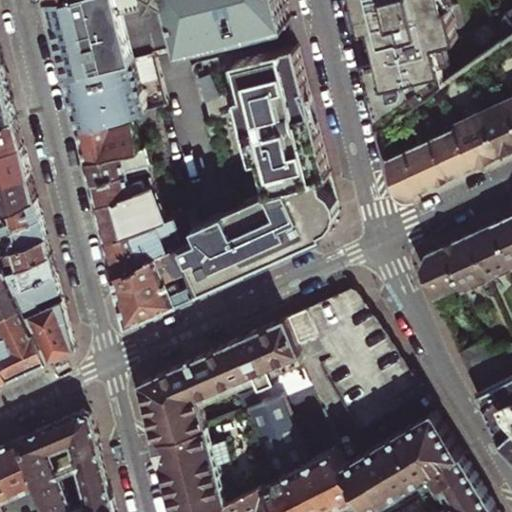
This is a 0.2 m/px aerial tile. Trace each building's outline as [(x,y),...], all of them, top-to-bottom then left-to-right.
[(123,0),(58,0),(51,2),(60,40),(69,74),(138,56),(123,0)] [(177,0),(190,45),(239,32),(295,16),(291,2),(290,0),(177,0)] [(365,55),(382,123),(394,120),(452,77),(442,38),(457,35),(448,0),(350,0),(357,29),(366,26),(373,53),(365,55)] [(300,37),(254,49),(199,62),(200,63),(214,118),(211,119),(218,148),(221,147),(224,160),(246,155),(252,177),(265,177),(271,191),(334,175),(325,140),(317,106),(300,38),(300,37)] [(0,101),(15,97),(10,79),(2,48),(0,48),(0,101)] [(135,112),(151,107),(138,56),(69,74),(75,98),(81,125),(135,112)] [(15,97),(0,101),(0,122),(20,117),(15,97)] [(511,108),(508,98),(482,110),(502,153),(511,148),(511,108)] [(502,153),(482,110),(458,122),(459,125),(477,165),(488,160),(502,153)] [(95,182),(131,173),(155,167),(150,146),(144,147),(140,131),(135,112),(81,125),(83,133),(86,146),(95,182)] [(0,149),(27,143),(25,138),(24,132),(20,117),(0,122),(0,149)] [(214,146),(218,148),(211,119),(207,119),(214,146)] [(477,165),(459,125),(434,137),(452,176),(466,170),(477,165)] [(452,176),(434,137),(408,148),(426,188),(442,181),(452,176)] [(27,143),(0,149),(0,185),(33,171),(30,156),(27,143)] [(417,192),(426,188),(408,148),(390,157),(398,188),(411,195),(417,192)] [(334,175),(271,191),(265,177),(252,177),(246,155),(224,160),(233,195),(227,210),(200,222),(205,232),(187,241),(181,243),(192,266),(199,280),(201,285),(203,290),(250,268),(328,232),(346,225),(334,175)] [(0,216),(40,196),(36,182),(33,171),(0,185),(0,216)] [(131,173),(95,182),(98,193),(101,203),(135,194),(131,173)] [(155,188),(135,194),(101,203),(106,224),(110,240),(172,215),(160,187),(155,188)] [(0,237),(45,216),(42,206),(40,196),(0,216),(0,237)] [(208,200),(193,207),(196,213),(211,207),(208,200)] [(118,272),(174,247),(166,230),(179,224),(187,241),(205,232),(200,222),(198,216),(186,222),(184,216),(188,214),(186,210),(172,215),(110,240),(116,264),(118,272)] [(495,219),(511,256),(511,211),(507,214),(495,219)] [(45,216),(0,237),(0,243),(1,247),(6,256),(49,234),(48,231),(46,222),(45,216)] [(470,230),(491,275),(511,265),(511,256),(495,219),(481,226),(470,230)] [(465,287),(491,275),(470,230),(458,236),(445,242),(463,281),(465,287)] [(9,265),(14,275),(53,251),(51,241),(49,234),(6,256),(9,265)] [(424,263),(437,293),(463,281),(445,242),(435,247),(430,249),(424,263)] [(181,243),(174,247),(118,272),(122,291),(127,308),(131,323),(203,290),(201,285),(199,280),(194,282),(187,276),(178,278),(176,273),(192,266),(181,243)] [(0,269),(9,265),(6,256),(1,247),(0,247),(0,269)] [(15,278),(21,291),(58,271),(55,258),(53,251),(14,275),(15,278)] [(9,265),(0,269),(0,284),(15,278),(14,275),(9,265)] [(22,296),(28,308),(63,289),(60,277),(58,271),(21,291),(22,296)] [(0,305),(22,296),(21,291),(15,278),(0,284),(0,305)] [(308,357),(319,383),(332,378),(363,429),(429,392),(408,359),(374,306),(362,287),(358,282),(343,289),(305,307),(289,314),(308,357)] [(76,346),(63,289),(28,308),(31,314),(50,358),(65,351),(76,346)] [(31,314),(28,308),(22,296),(0,305),(0,315),(4,325),(31,314)] [(40,363),(50,358),(31,314),(4,325),(8,334),(12,341),(25,370),(40,363)] [(241,336),(145,379),(160,439),(186,432),(186,429),(208,420),(204,401),(260,378),(265,390),(279,384),(273,372),(308,357),(289,314),(241,336)] [(0,346),(0,381),(14,376),(15,375),(19,373),(25,370),(12,341),(8,334),(3,336),(0,337),(0,345),(0,346)] [(488,337),(461,349),(467,362),(494,350),(488,337)] [(474,377),(511,359),(511,341),(494,350),(467,362),(474,376),(474,377)] [(511,359),(474,377),(480,390),(482,393),(511,376),(511,359)] [(511,376),(482,393),(506,437),(511,444),(511,376)] [(253,407),(264,438),(278,476),(341,444),(343,442),(319,383),(253,407)] [(113,494),(100,441),(92,412),(83,407),(31,431),(21,436),(54,511),(105,511),(117,509),(113,494)] [(370,495),(374,503),(426,475),(434,492),(457,479),(466,495),(443,509),(445,511),(502,511),(489,490),(484,482),(459,440),(440,410),(350,460),(370,495)] [(186,432),(160,439),(165,459),(175,497),(178,511),(188,511),(222,504),(224,504),(227,502),(213,441),(208,420),(186,429),(186,432)] [(0,511),(54,511),(21,436),(14,439),(0,445),(0,511)] [(339,511),(370,495),(350,460),(341,444),(278,476),(267,482),(283,511),(339,511)] [(445,511),(443,509),(434,492),(426,475),(374,503),(379,511),(396,511),(427,496),(435,511),(445,511)] [(283,511),(267,482),(227,502),(224,504),(222,504),(223,511),(283,511)]
